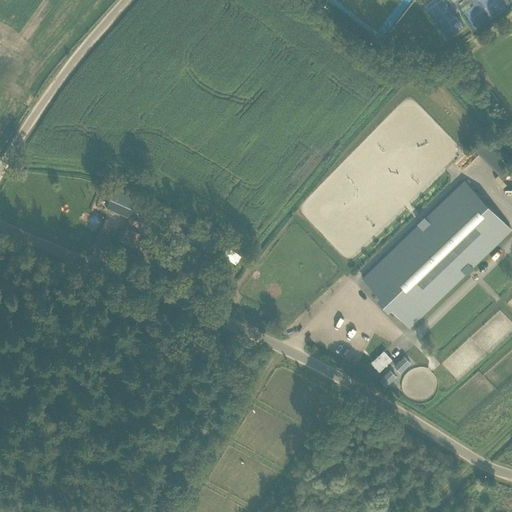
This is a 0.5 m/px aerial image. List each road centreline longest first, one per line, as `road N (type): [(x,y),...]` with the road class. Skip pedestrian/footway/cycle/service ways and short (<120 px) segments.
road 1 (unclassified): [(511,474),(210,310),(0,222)]
road 2 (residential): [(0,172),(65,72),(126,0)]
